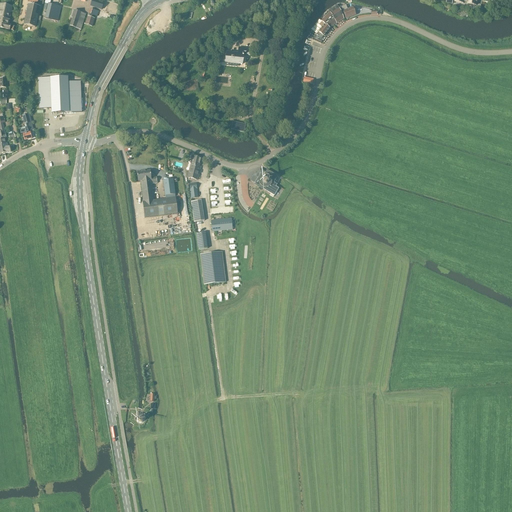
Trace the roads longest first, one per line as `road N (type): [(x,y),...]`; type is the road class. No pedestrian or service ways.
road 1 (tertiary): [(84,140),(151,132),(230,165),(263,160),(306,118),(332,37),(365,18),(389,19),(463,50),(511,51)]
road 2 (secondary): [(128,511),(83,230),(84,140)]
road 3 (track): [(375,386),(222,399),(208,289)]
road 4 (secondary): [(84,140),(99,84),(150,4)]
